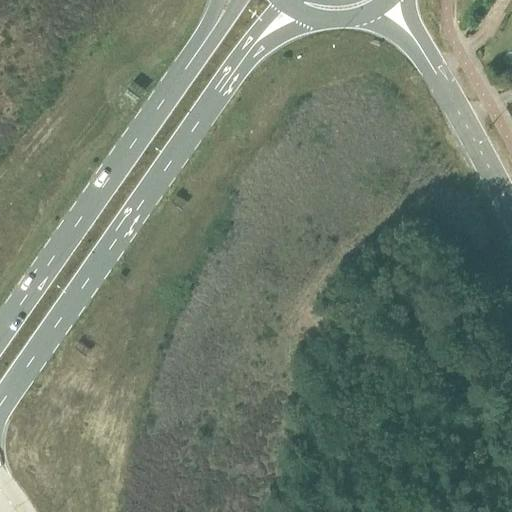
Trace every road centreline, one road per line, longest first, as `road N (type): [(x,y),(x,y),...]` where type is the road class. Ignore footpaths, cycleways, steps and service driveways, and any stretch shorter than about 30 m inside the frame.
road 1 (primary): [(0,405),(257,39),(294,8)]
road 2 (primary): [(185,69),(0,332)]
road 3 (tertiary): [(511,210),(395,0)]
